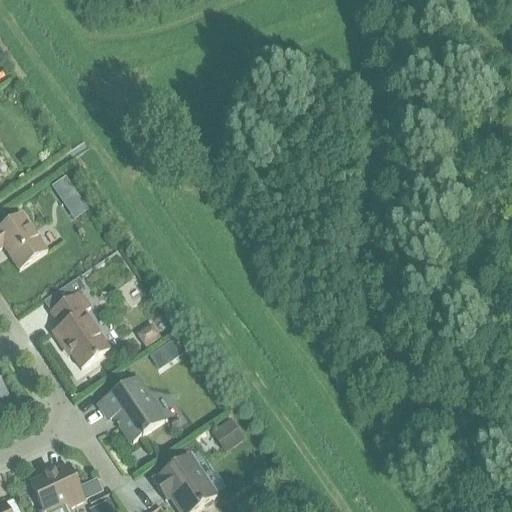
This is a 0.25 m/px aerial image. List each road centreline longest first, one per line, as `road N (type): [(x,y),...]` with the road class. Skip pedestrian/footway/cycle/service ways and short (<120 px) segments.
road 1 (track): [(343,511),(0,6)]
road 2 (residential): [(73,428),(0,313)]
